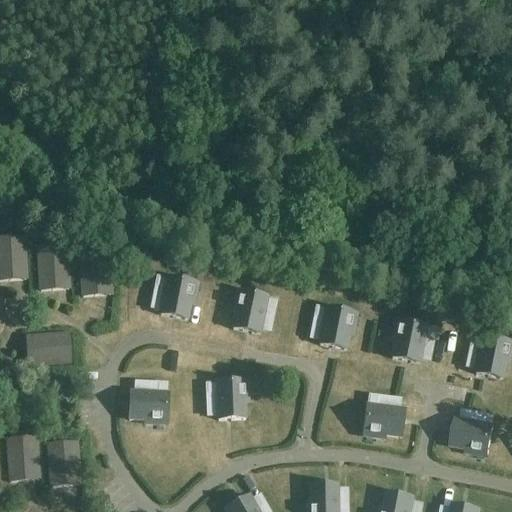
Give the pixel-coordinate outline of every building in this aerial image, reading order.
[(24,239),(0,240),(0,282),(10,282),(9,274),(26,273),(24,239)] [(67,249),(39,250),(41,293),(52,292),(52,284),(68,283),(67,249)] [(109,254),(81,256),(83,298),(95,298),(94,290),(111,289),(109,254)] [(187,323),(188,318),(195,285),(168,280),(168,281),(157,279),(155,289),(166,291),(161,317),(187,323)] [(240,294),(233,331),(259,337),(265,310),(275,313),(277,303),(267,301),(267,299),(240,294)] [(325,321),(320,348),(346,353),(354,315),(327,310),(327,312),(316,310),(314,319),(325,321)] [(399,323),(392,361),(418,366),(424,340),(434,342),(436,332),(426,330),(426,329),(399,323)] [(71,364),(69,336),(26,339),(27,351),(35,350),(36,367),(71,364)] [(475,377),(488,379),(502,382),(510,345),(483,339),(483,341),(472,338),(470,348),(481,350),(475,377)] [(217,396),(218,423),(245,422),(244,384),(217,385),(217,386),(206,387),(207,396),(217,396)] [(130,395),(129,422),(167,424),(168,404),(168,397),(167,397),(167,386),(158,386),(157,396),(130,395)] [(363,435),(401,440),(404,413),(377,410),(379,399),(369,398),(368,408),(366,408),(363,435)] [(455,422),(450,449),(488,456),(493,430),(492,429),(494,419),(484,417),(482,428),(455,422)] [(8,441),(11,484),(22,483),(22,475),(38,474),(36,439),(8,441)] [(79,478),(76,444),(49,446),(52,489),(63,488),(63,480),(79,478)] [(337,511),(337,487),(310,488),(310,511),(337,511)] [(411,511),(414,500),(387,495),(383,511),(411,511)] [(256,511),(249,498),(225,511),(256,511)]
